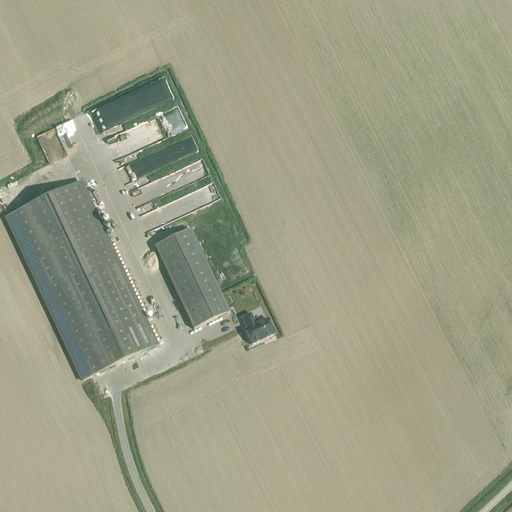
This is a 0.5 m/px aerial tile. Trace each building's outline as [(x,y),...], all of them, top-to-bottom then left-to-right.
[(169,102),(175,100),(167,82),(159,82),(140,91),(142,91),(127,98),(128,102),(114,102),(100,109),(107,126),(116,126),(104,131),(104,133),(106,136),(117,131),(119,131),(125,128),(125,120),(127,120),(153,108),(155,108),(169,102)] [(49,150),(53,161),(69,155),(65,144),(49,150)] [(119,167),(142,159),(139,151),(116,159),(119,167)] [(138,203),(210,179),(205,164),(133,187),(138,203)] [(80,184),(6,219),(82,383),(157,348),(80,184)] [(171,218),(221,201),(215,185),(165,201),(171,218)] [(229,314),(191,232),(155,249),(193,331),(229,314)] [(255,326),(250,315),(241,319),(246,330),(244,331),(251,347),(274,336),(267,320),(255,326)]
